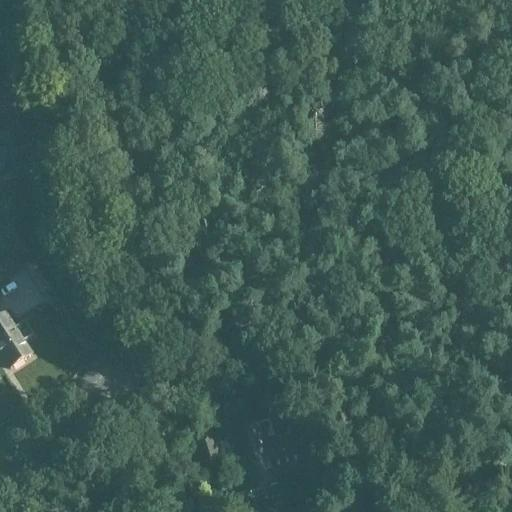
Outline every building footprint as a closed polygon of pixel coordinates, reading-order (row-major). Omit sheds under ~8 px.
[(0,161),(5,179),(38,170),(30,140),(21,142),(17,129),(0,133),(0,161)] [(4,274),(0,276),(0,307),(6,303),(0,293),(0,290),(10,284),(4,274)] [(0,320),(0,354),(11,372),(32,358),(24,344),(33,338),(25,324),(16,330),(7,316),(0,320)] [(279,485),(272,466),(299,457),(301,463),(316,458),(307,430),(275,440),(269,424),(260,427),(231,436),(194,448),(203,473),(239,462),(249,495),(279,485)] [(456,483),(458,505),(490,503),(490,495),(495,495),(494,488),(491,488),(490,465),(459,468),(460,483),(456,483)]
